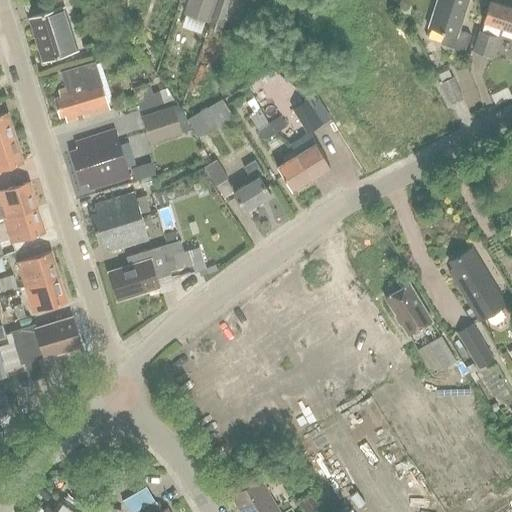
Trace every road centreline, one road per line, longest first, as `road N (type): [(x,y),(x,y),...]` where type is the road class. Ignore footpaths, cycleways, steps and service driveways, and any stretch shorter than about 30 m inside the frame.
road 1 (unclassified): [(120,386),(237,280),(358,201),(511,120)]
road 2 (residential): [(0,0),(120,386)]
road 3 (unclassified): [(4,511),(120,386)]
road 4 (residential): [(211,511),(120,386)]
